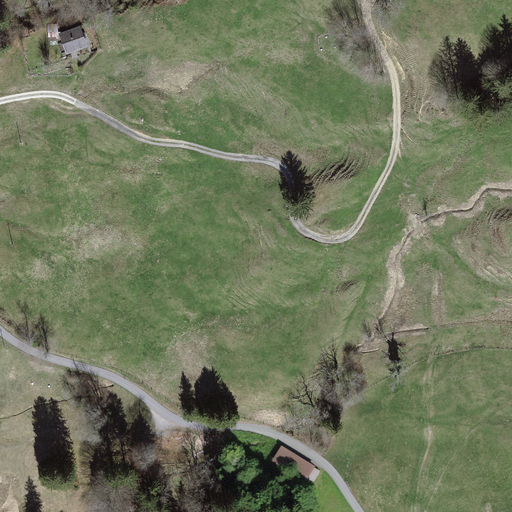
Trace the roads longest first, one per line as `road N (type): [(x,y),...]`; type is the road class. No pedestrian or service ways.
road 1 (track): [(0,104),(54,94),(149,142),(282,168),(295,227),(322,243),(345,239),(368,214),(399,150),(373,0)]
road 2 (track): [(0,325),(197,426),(313,457),(356,511)]
road 3 (track): [(415,228),(433,276),(423,398),(429,437),(416,473),(415,511)]
